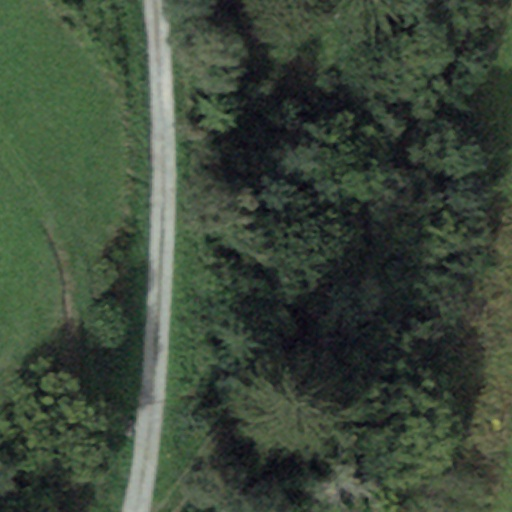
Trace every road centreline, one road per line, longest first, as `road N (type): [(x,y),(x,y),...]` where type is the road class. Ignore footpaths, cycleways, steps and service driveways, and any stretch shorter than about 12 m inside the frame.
road 1 (track): [(159,0),(164,179),(139,511)]
road 2 (track): [(78,511),(73,279),(59,239),(0,149)]
